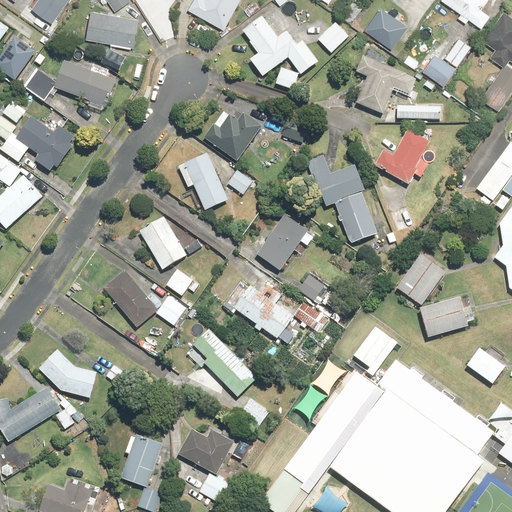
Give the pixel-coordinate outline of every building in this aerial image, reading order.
[(72,0),(33,0),(27,10),(52,28),(72,0)] [(131,0),(106,0),(115,12),(131,0)] [(226,28),(240,0),(194,0),(190,9),(226,28)] [(352,0),(341,16),(353,25),(365,9),(352,0)] [(445,0),(483,27),(492,15),(483,8),(489,0),(445,0)] [(409,25),(382,5),(364,29),(392,49),(409,25)] [(141,17),(92,9),(87,37),(136,46),(141,17)] [(511,14),(505,10),(485,40),(497,48),(491,56),(506,66),(511,58),(511,65),(509,63),(484,101),(500,112),(511,93),(511,14)] [(279,37),(263,15),(236,35),(264,75),(290,57),(303,75),(320,62),(304,40),(298,44),(289,31),(279,37)] [(0,43),(11,28),(0,21),(0,43)] [(348,38),(334,23),(317,40),(331,54),(348,38)] [(16,35),(0,58),(0,69),(17,80),(38,49),(16,35)] [(423,71),(442,85),(471,46),(459,38),(443,59),(436,54),(423,71)] [(408,72),(364,55),(358,71),(368,76),(358,103),(385,113),(395,87),(411,93),(417,78),(407,74),(408,72)] [(58,83),(38,69),(25,87),(46,101),(56,87),(91,100),(90,105),(105,111),(117,79),(108,76),(110,70),(94,64),(92,70),(66,60),(58,83)] [(297,72),(280,69),(277,86),(294,90),(297,72)] [(13,102),(3,113),(16,124),(26,113),(13,102)] [(441,108),(397,106),(396,119),(441,121),(441,108)] [(216,123),(206,137),(239,161),(264,125),(245,111),(239,119),(231,113),(221,127),(216,123)] [(0,135),(7,141),(1,149),(18,162),(30,146),(40,154),(36,159),(51,170),(55,165),(58,167),(74,145),(71,143),(76,137),(60,125),(55,131),(34,116),(19,136),(14,132),(17,127),(2,116),(0,119),(0,135)] [(511,121),(511,122),(511,121),(511,129),(511,130),(511,129),(511,139),(474,191),(492,204),(511,176),(511,207),(499,224),(503,246),(494,259),(506,267),(510,290),(511,290),(511,121)] [(386,149),(376,165),(410,184),(420,167),(417,166),(432,141),(409,128),(395,154),(386,149)] [(230,200),(208,152),(179,165),(189,187),(195,185),(207,210),(230,200)] [(0,154),(0,178),(12,187),(23,170),(0,154)] [(330,167),(311,174),(322,207),(336,202),(351,243),(379,233),(364,190),(367,189),(358,164),(332,172),(330,167)] [(254,181),(238,170),(228,184),(243,195),(254,181)] [(25,175),(0,197),(0,219),(9,228),(44,196),(25,175)] [(416,203),(388,211),(394,230),(422,222),(416,203)] [(307,232),(310,229),(286,213),(258,255),(282,271),(302,240),(309,245),(315,237),(307,232)] [(166,216),(141,230),(164,270),(189,256),(166,216)] [(447,272),(422,254),(396,289),(421,307),(447,272)] [(195,279),(178,268),(167,286),(183,297),(195,279)] [(159,309),(125,269),(105,286),(139,326),(159,309)] [(326,287),(310,275),(298,291),(314,303),(326,287)] [(252,285),(236,307),(258,323),(255,326),(261,330),(264,327),(278,338),(294,316),(277,303),(283,294),(266,282),(260,291),(252,285)] [(329,291),(322,301),(332,309),(340,299),(329,291)] [(188,307),(169,295),(157,314),(176,326),(188,307)] [(461,295),(419,309),(429,340),(471,327),(461,295)] [(397,343),(376,327),(353,357),(375,373),(397,343)] [(258,378),(210,329),(194,344),(209,358),(205,362),(239,396),(258,378)] [(505,364),(477,343),(461,364),(489,385),(505,364)] [(40,368),(63,390),(92,398),(97,372),(77,367),(59,349),(40,368)] [(499,430),(398,357),(379,384),(385,388),(480,456),(499,430)] [(130,377),(115,365),(106,376),(121,388),(130,377)] [(383,391),(353,370),(309,432),(258,503),(271,511),(295,511),(328,468),(329,466),(383,391)] [(12,411),(10,398),(0,399),(0,425),(11,442),(63,408),(49,387),(12,411)] [(329,466),(393,511),(450,511),(487,461),(480,456),(385,388),(383,391),(329,466)] [(264,407),(250,399),(243,413),(257,421),(264,407)] [(193,428),(180,453),(219,475),(237,442),(213,429),(209,437),(193,428)] [(149,487),(164,443),(138,435),(123,479),(149,487)] [(511,435),(498,455),(511,465),(511,435)] [(230,487),(209,475),(199,493),(220,505),(230,487)] [(50,484),(40,511),(44,511),(93,511),(101,488),(73,478),(71,482),(69,481),(66,490),(50,484)] [(156,511),(163,493),(145,487),(138,508),(147,511),(156,511)]
